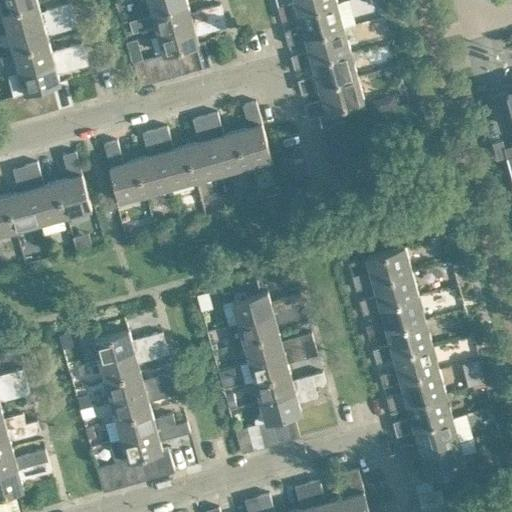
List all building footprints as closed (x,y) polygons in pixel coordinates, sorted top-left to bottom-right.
[(37,0),(0,0),(3,11),(38,2),(37,0)] [(114,0),(115,2),(129,1),(130,10),(144,8),(142,0),(114,0)] [(149,0),(153,13),(188,2),(187,0),(149,0)] [(338,1),(337,0),(295,0),(296,0),(278,5),(282,19),(300,14),(299,12),(338,1)] [(74,12),(71,1),(40,9),(38,2),(3,11),(9,31),(74,12)] [(345,26),(338,1),(299,12),(300,14),(303,24),(285,29),(289,44),(307,39),(307,36),(345,26)] [(221,2),(220,3),(191,11),(188,2),(153,13),(159,32),(224,14),(221,2)] [(46,32),(77,23),(74,12),(9,31),(14,51),(49,41),(46,32)] [(197,33),(226,25),(227,24),(224,14),(159,32),(164,52),(169,50),(180,47),(192,44),(199,42),(197,33)] [(352,50),(345,26),(307,36),(307,39),(310,49),(292,54),(295,68),(314,63),(313,61),(352,50)] [(211,64),(204,40),(199,42),(192,44),(198,67),(211,64)] [(20,70),(85,52),(82,41),(51,49),(49,41),(14,51),(20,70)] [(0,61),(1,65),(11,61),(5,43),(0,44),(0,61)] [(198,67),(192,44),(180,47),(187,71),(198,67)] [(187,71),(180,47),(169,50),(175,74),(187,71)] [(169,50),(164,52),(157,54),(163,77),(175,74),(169,50)] [(358,73),(352,50),(313,61),(314,63),(316,73),(298,78),(302,92),(320,87),(320,84),(358,73)] [(58,71),(88,62),(85,52),(20,70),(7,73),(13,94),(18,92),(29,89),(41,86),(52,82),(60,80),(58,71)] [(163,77),(157,54),(145,57),(152,80),(163,77)] [(152,80),(145,57),(133,60),(139,84),(152,80)] [(365,98),(358,73),(320,84),(320,87),(323,97),(305,102),(309,116),(328,111),(328,108),(365,98)] [(73,103),(66,79),(66,78),(60,80),(52,82),(59,106),(73,103)] [(59,106),(52,82),(41,86),(48,109),(59,106)] [(48,109),(41,86),(29,89),(36,113),(48,109)] [(36,113),(29,89),(18,92),(25,116),(36,113)] [(18,92),(13,94),(6,95),(13,119),(25,116),(18,92)] [(13,119),(6,95),(0,97),(0,117),(1,122),(13,119)] [(273,158),(264,128),(256,99),(243,103),(250,125),(236,129),(248,171),(253,169),(251,164),(273,158)] [(248,171),(236,129),(224,132),(218,110),(206,114),(222,172),(242,166),(243,172),(248,171)] [(222,172),(206,114),(194,117),(200,139),(186,143),(198,185),(202,183),(201,178),(222,172)] [(348,131),(345,119),(321,125),(325,137),(348,131)] [(198,185),(186,143),(173,147),(167,125),(155,128),(172,186),(192,180),(194,186),(198,185)] [(172,186),(155,128),(143,131),(149,154),(137,157),(148,198),(152,197),(151,192),(172,186)] [(351,142),(348,131),(325,137),(328,148),(351,142)] [(148,198),(137,157),(124,161),(118,138),(104,142),(120,200),(142,194),(144,199),(148,198)] [(354,153),(351,142),(328,148),(331,160),(354,153)] [(92,208),(76,150),(63,154),(69,176),(56,179),(68,220),(72,219),(71,214),(92,208)] [(357,164),(354,153),(331,160),(334,171),(357,164)] [(68,220),(56,179),(44,183),(38,161),(26,164),(41,222),(63,216),(64,221),(68,220)] [(41,222),(26,164),(13,167),(19,189),(6,193),(17,234),(22,232),(21,228),(41,222)] [(360,177),(357,164),(334,171),(337,183),(360,177)] [(17,234),(6,193),(0,194),(0,233),(11,230),(13,235),(17,234)] [(413,269),(406,245),(367,255),(371,269),(353,274),(357,288),(374,283),(374,281),(413,269)] [(419,294),(413,269),(374,281),(374,283),(377,293),(359,298),(363,313),(381,308),(381,305),(419,294)] [(305,302),(301,291),(271,300),(268,290),(223,303),(228,323),(305,302)] [(426,318),(420,295),(419,294),(381,305),(381,308),(384,317),(366,322),(370,336),(388,332),(388,329),(426,318)] [(211,300),(196,304),(202,326),(217,322),(211,300)] [(277,322),(307,313),(305,302),(228,323),(234,342),(243,340),(280,330),(277,322)] [(433,343),(426,318),(388,329),(388,332),(390,341),(373,346),(377,361),(394,356),(394,353),(433,343)] [(93,333),(91,324),(60,332),(64,348),(81,343),(79,337),(93,333)] [(162,330),(132,338),(129,328),(94,338),(100,359),(165,341),(162,330)] [(315,342),(312,331),(282,339),(280,330),(243,340),(249,360),(315,342)] [(138,360),(168,352),(169,352),(165,341),(100,359),(105,378),(140,369),(138,360)] [(288,361),(318,352),(315,342),(249,360),(254,379),(290,369),(288,361)] [(440,368),(433,343),(394,353),(394,356),(397,366),(380,371),(384,385),(401,380),(401,378),(431,370),(440,368)] [(0,386),(27,379),(23,367),(0,373),(0,386)] [(447,391),(440,368),(431,370),(401,378),(401,380),(404,390),(386,395),(390,409),(408,404),(407,402),(431,396),(447,391)] [(68,375),(71,388),(99,383),(97,369),(68,375)] [(173,369),(143,377),(140,369),(105,378),(111,398),(176,379),(173,369)] [(326,380),(323,369),(293,378),(290,369),(254,379),(260,399),(315,383),(326,380)] [(0,402),(0,397),(30,390),(27,379),(0,386),(0,408),(1,408),(0,402)] [(149,399),(179,391),(176,379),(111,398),(117,418),(152,408),(149,399)] [(318,395),(315,383),(260,399),(263,410),(253,412),(256,422),(259,421),(270,418),(281,415),(294,411),(301,409),(299,400),(318,395)] [(453,415),(447,391),(431,396),(407,402),(408,404),(411,415),(393,419),(397,434),(415,429),(414,427),(453,415)] [(4,416),(1,408),(0,408),(0,428),(26,421),(23,410),(4,416)] [(154,417),(152,408),(117,418),(122,436),(176,422),(172,412),(154,417)] [(300,435),(294,411),(281,415),(288,439),(300,435)] [(288,439),(281,415),(270,418),(277,442),(288,439)] [(460,440),(453,416),(453,415),(414,427),(415,429),(418,439),(400,444),(404,458),(422,453),(421,451),(460,440)] [(10,438),(41,430),(37,418),(26,421),(0,428),(0,450),(13,447),(10,438)] [(277,442),(270,418),(259,421),(265,445),(277,442)] [(160,439),(190,430),(187,419),(176,422),(122,436),(110,440),(116,461),(119,460),(130,457),(141,454),(155,450),(163,448),(160,439)] [(259,421),(256,422),(247,425),(254,448),(265,445),(259,421)] [(254,448),(247,425),(235,428),(242,452),(254,448)] [(467,464),(460,440),(421,451),(422,453),(424,463),(407,468),(411,482),(430,477),(430,474),(467,464)] [(0,471),(49,458),(46,447),(15,455),(13,447),(0,450),(0,471)] [(169,447),(163,448),(155,450),(161,474),(176,470),(169,447)] [(161,474),(155,450),(141,454),(148,478),(161,474)] [(148,478),(141,454),(130,457),(137,481),(148,478)] [(137,481),(130,457),(119,460),(126,484),(137,481)] [(21,477),(52,469),(49,458),(0,471),(0,493),(3,493),(15,490),(24,487),(21,477)] [(126,484),(119,460),(116,461),(108,463),(115,487),(126,484)] [(115,487),(108,463),(97,466),(104,490),(115,487)] [(370,511),(366,493),(358,466),(345,470),(352,493),(339,496),(343,511),(370,511)] [(343,511),(339,496),(326,500),(320,477),(309,480),(317,511),(343,511)] [(317,511),(309,480),(295,484),(301,506),(289,510),(289,511),(317,511)] [(445,498),(441,486),(418,493),(422,505),(445,498)] [(21,511),(15,490),(3,493),(8,511),(21,511)] [(289,511),(289,510),(280,511),(275,511),(269,491),(258,494),(262,511),(289,511)] [(0,511),(8,511),(3,493),(0,493),(0,511)] [(262,511),(258,494),(245,498),(248,511),(262,511)] [(439,511),(448,510),(445,498),(422,505),(423,511),(439,511)]
